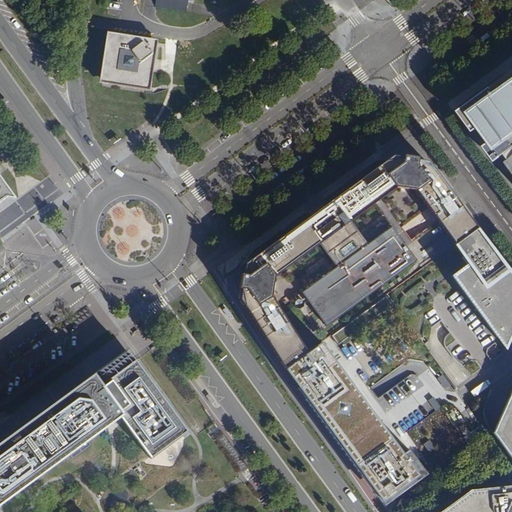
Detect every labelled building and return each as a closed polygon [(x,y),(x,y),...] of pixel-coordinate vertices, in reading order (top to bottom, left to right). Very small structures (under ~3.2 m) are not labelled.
[(185,10),(186,0),(152,0),(152,6),(167,8),(185,10)] [(152,43),(108,35),(101,78),(145,86),(148,67),(152,43)] [(511,70),(511,71),(511,79),(508,81),(506,76),(486,91),(485,90),(457,109),(473,131),(483,124),(493,138),(483,145),(495,161),(500,157),(504,162),(502,163),(511,176),(511,70)] [(317,217),(320,221),(316,224),(310,216),(251,259),(257,267),(256,268),(255,276),(240,274),(237,289),(252,292),(251,298),(253,301),(244,307),(284,370),(307,353),(268,299),(272,276),(319,243),(335,267),(300,291),(325,326),(416,261),(391,226),(367,243),(351,220),(397,187),(414,190),(427,208),(450,192),(434,170),(425,176),(423,174),(416,173),(418,159),(403,157),(401,170),(394,169),(391,172),(384,161),(324,205),(330,214),(327,216),(324,212),(320,215),(317,217)] [(0,209),(12,200),(0,183),(0,209)] [(460,207),(450,192),(427,208),(444,231),(453,225),(449,219),(452,213),(460,207)] [(477,230),(460,207),(452,213),(449,219),(453,225),(444,231),(455,246),(477,230)] [(454,278),(505,350),(511,334),(511,278),(477,230),(455,246),(454,247),(469,266),(454,278)] [(378,423),(334,361),(319,371),(327,383),(318,390),(310,378),(296,388),(363,480),(373,473),(381,484),(383,485),(385,486),(388,486),(392,483),(400,493),(466,446),(439,407),(410,428),(421,444),(395,463),(394,461),(396,459),(397,455),(397,452),(396,450),(393,448),(391,446),(388,446),(385,447),(382,449),(381,452),(381,456),(381,458),(383,460),(381,461),(362,434),(378,423)] [(0,511),(0,504),(88,440),(104,462),(102,464),(127,499),(188,507),(239,470),(201,418),(171,413),(124,448),(107,425),(154,390),(134,362),(130,365),(110,363),(87,380),(0,443),(0,511)] [(511,458),(511,393),(495,435),(511,458)] [(429,403),(427,403),(425,403),(417,408),(421,414),(430,408),(430,406),(430,405),(429,403)] [(511,511),(511,486),(471,490),(441,511),(511,511)]
